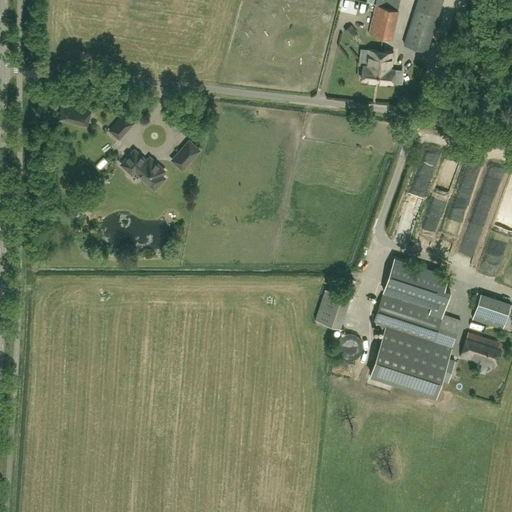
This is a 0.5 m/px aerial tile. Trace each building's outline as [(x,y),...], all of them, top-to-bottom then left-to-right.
[(382,0),(381,5),(376,4),(370,34),(391,38),(398,9),(399,0),(382,0)] [(417,0),(404,43),(427,51),(442,0),(417,0)] [(349,33),(355,28),(349,20),(343,26),(349,33)] [(380,81),(383,50),(368,48),(367,64),(364,64),(362,79),(380,81)] [(383,50),(380,81),(394,83),(395,68),(392,67),(394,51),(383,50)] [(91,111),(82,109),(62,105),(59,117),(79,121),(88,123),(91,111)] [(117,136),(132,120),(125,113),(109,129),(117,136)] [(184,167),(200,150),(190,140),(174,157),(184,167)] [(157,186),(163,179),(163,176),(161,174),(165,170),(153,160),(142,160),(133,151),(121,164),(128,170),(132,167),(135,167),(143,174),(144,178),(153,186),(157,186)] [(394,256),(383,290),(431,306),(430,309),(442,313),(450,290),(444,288),(449,274),(394,256)] [(338,327),(347,296),(321,289),(312,320),(338,327)] [(511,326),(511,306),(509,306),(511,302),(481,291),(472,317),(502,328),(511,331),(511,326)] [(455,359),(448,357),(461,319),(442,313),(430,309),(382,294),(372,325),(384,329),(369,375),(436,396),(441,379),(448,381),(455,359)] [(502,343),(468,331),(460,354),(494,366),(502,343)]
